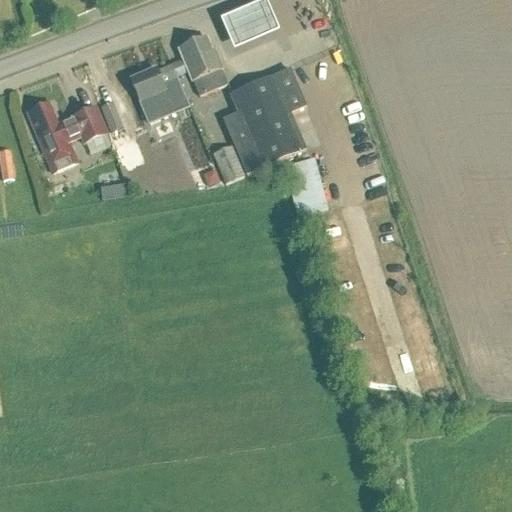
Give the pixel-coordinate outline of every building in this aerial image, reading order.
[(266,4),(221,23),(233,54),(279,34),(266,4)] [(182,65),(172,69),(176,80),(187,76),(191,86),(192,86),(198,101),(227,89),(221,74),(224,73),(216,53),(212,54),(207,42),(179,54),(182,65)] [(156,73),(130,84),(139,105),(152,100),(158,117),(174,111),(187,105),(176,80),(172,69),(156,74),(156,73)] [(305,110),(289,74),(231,98),(239,116),(222,123),(245,177),(300,154),(285,118),(305,110)] [(57,131),(48,110),(26,119),(52,180),(78,169),(69,148),(82,143),(85,150),(110,140),(98,111),(74,121),(75,124),(57,131)] [(140,150),(129,124),(108,133),(119,159),(140,150)] [(245,181),(232,151),(212,159),(225,189),(245,181)] [(8,154),(0,155),(0,158),(4,183),(12,182),(8,154)] [(283,172),(297,223),(327,215),(314,164),(283,172)] [(215,173),(203,179),(208,191),(220,186),(215,173)] [(73,207),(95,205),(94,197),(72,200),(73,207)]
